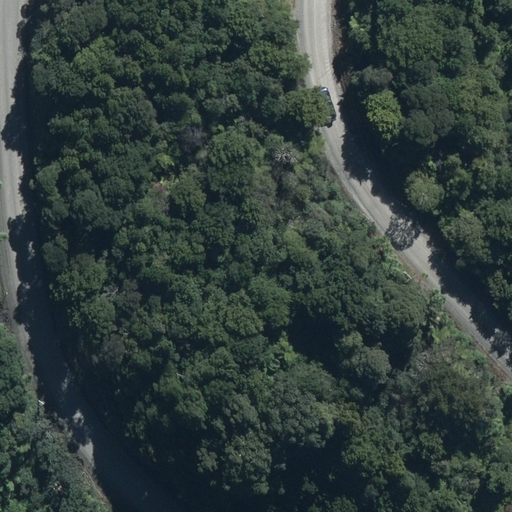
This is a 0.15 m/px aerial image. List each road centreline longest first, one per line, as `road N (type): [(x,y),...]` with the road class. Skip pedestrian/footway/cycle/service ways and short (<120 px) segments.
road 1 (unclassified): [(4,0),(12,225),(24,293),(45,362),(129,487),(156,511)]
road 2 (unclassified): [(311,0),(315,58),(333,120),(367,184),(511,351)]
